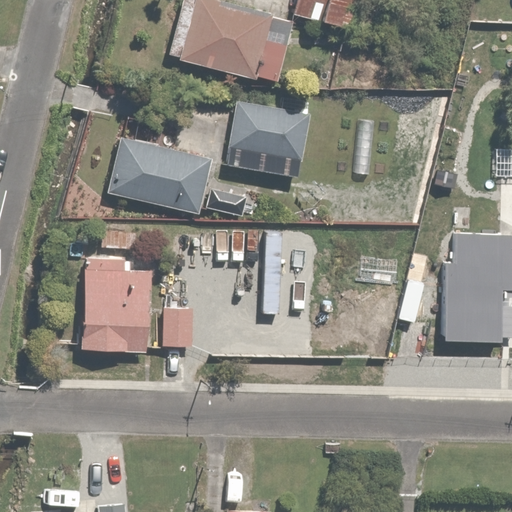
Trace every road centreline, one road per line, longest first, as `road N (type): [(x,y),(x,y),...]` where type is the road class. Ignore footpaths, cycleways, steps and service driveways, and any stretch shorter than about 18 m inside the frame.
road 1 (residential): [(0,410),(511,416)]
road 2 (residential): [(0,229),(54,0)]
